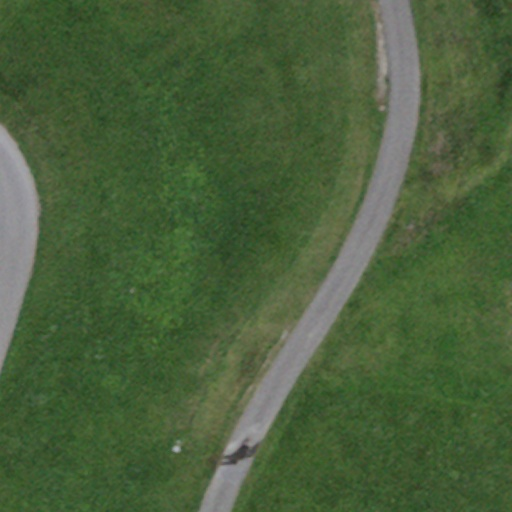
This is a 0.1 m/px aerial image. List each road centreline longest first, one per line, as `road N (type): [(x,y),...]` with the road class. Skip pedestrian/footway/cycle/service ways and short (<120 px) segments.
road 1 (unclassified): [(215,511),(385,187),(404,96),(393,0)]
road 2 (unclassified): [(0,161),(15,218),(0,293)]
